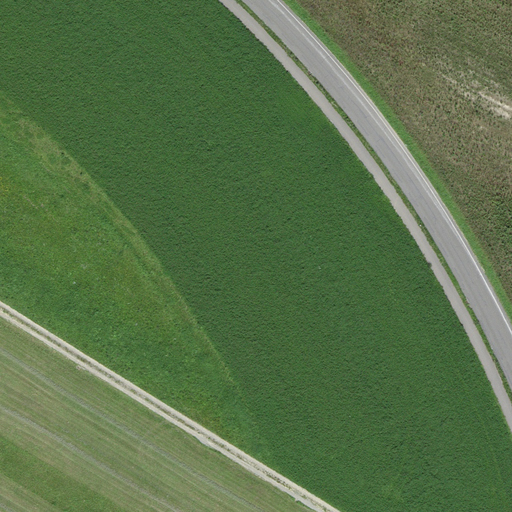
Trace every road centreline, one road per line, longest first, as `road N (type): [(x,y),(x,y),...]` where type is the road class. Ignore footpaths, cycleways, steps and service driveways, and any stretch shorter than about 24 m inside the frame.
road 1 (tertiary): [(511,360),(394,158),(257,0)]
road 2 (track): [(340,511),(0,303)]
